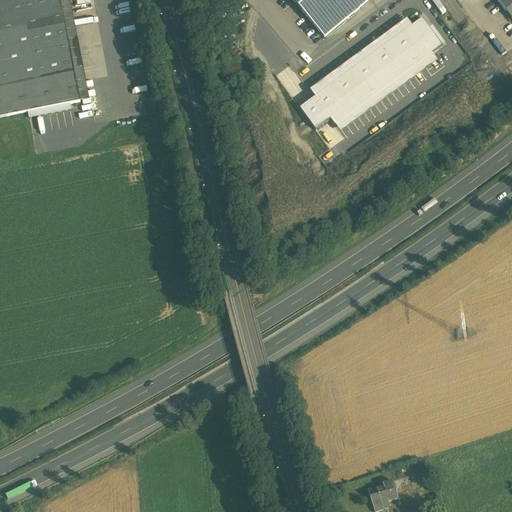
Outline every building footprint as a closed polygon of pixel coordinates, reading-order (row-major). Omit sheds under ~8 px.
[(0,0),(0,88),(74,74),(74,72),(59,0),(0,0)] [(83,70),(69,0),(59,0),(74,72),(83,70)] [(291,0),(314,27),(345,0),(291,0)] [(369,0),(345,0),(314,27),(324,38),(369,0)] [(511,0),(496,0),(511,19),(511,0)] [(330,122),(335,128),(434,57),(432,54),(441,47),(423,21),(412,29),(411,27),(314,98),(315,100),(309,104),(300,111),(316,133),(325,127),(330,122)] [(310,92),(314,98),(411,27),(407,21),(310,92)] [(438,62),(434,57),(335,128),(339,135),(438,62)] [(83,70),(74,72),(74,74),(80,103),(89,101),(83,70)] [(74,74),(0,88),(0,119),(80,103),(74,74)] [(383,487),(368,491),(375,511),(378,511),(384,510),(382,507),(385,506),(384,502),(388,500),(388,502),(398,499),(396,492),(393,482),(383,485),(383,487)]
